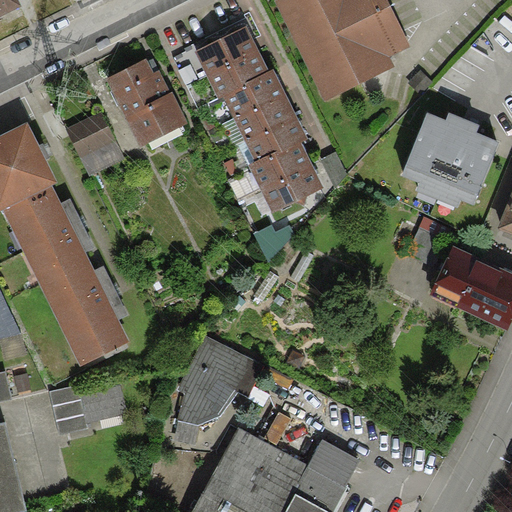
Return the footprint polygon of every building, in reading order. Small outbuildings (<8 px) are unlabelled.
[(0,0),(0,19),(16,12),(10,0),(0,0)] [(274,0),(326,99),(389,67),(383,56),(409,42),(387,0),(274,0)] [(243,19),(196,44),(220,91),(223,89),(268,66),(243,19)] [(146,53),(107,74),(143,139),(181,118),(146,53)] [(268,66),(223,89),(256,154),(299,131),(306,128),(272,64),(268,66)] [(447,120),(428,113),(403,175),(420,182),(417,192),(457,208),(461,198),(476,204),(501,142),(478,133),(481,125),(450,112),(447,120)] [(24,116),(0,128),(0,201),(46,179),(54,175),(24,116)] [(103,116),(69,132),(90,173),(123,157),(103,116)] [(299,131),(256,154),(251,156),(278,208),(326,183),(299,131)] [(350,180),(333,152),(318,160),(335,188),(350,180)] [(46,179),(0,201),(80,362),(127,339),(46,179)] [(511,190),(497,228),(511,234),(511,190)] [(420,225),(403,217),(387,248),(424,266),(444,225),(425,216),(420,225)] [(511,313),(511,265),(458,237),(430,289),(504,328),(511,313)] [(264,363),(203,332),(177,390),(183,392),(172,437),(193,442),(196,422),(219,413),(214,403),(225,383),(249,393),(264,363)] [(19,335),(1,336),(2,355),(19,354),(19,335)] [(6,369),(0,370),(0,400),(12,398),(6,369)] [(79,389),(50,394),(57,437),(86,433),(79,389)] [(5,420),(0,420),(0,511),(10,511),(23,510),(5,420)] [(282,511),(310,461),(242,425),(195,511),(282,511)] [(310,461),(282,511),(326,511),(329,507),(334,510),(361,460),(322,439),(310,461)]
